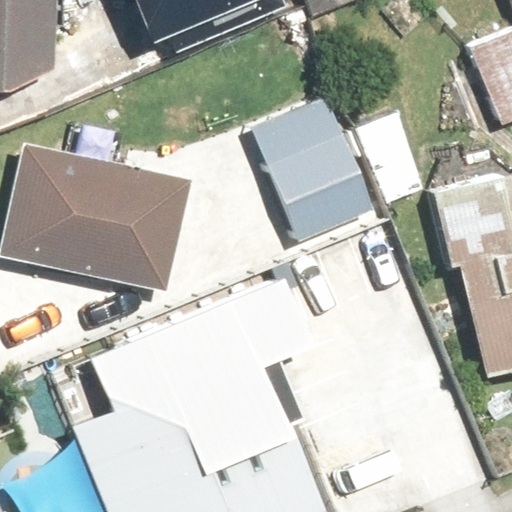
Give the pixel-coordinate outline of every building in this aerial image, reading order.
[(0,0),(0,86),(50,88),(52,0),(0,0)] [(141,0),(163,53),(278,6),(276,0),(141,0)] [(511,0),(501,0),(511,25),(460,47),(493,126),(511,117),(511,0)] [(318,94),(240,124),(285,240),(363,209),(318,94)] [(386,109),(346,124),(374,199),(413,184),(386,109)] [(15,142),(0,213),(0,252),(161,286),(184,178),(15,142)] [(511,172),(429,190),(445,264),(456,262),(480,373),(511,365),(511,172)] [(375,225),(300,257),(329,326),(305,336),(352,446),(451,404),(375,225)] [(96,400),(67,411),(104,511),(275,511),(299,503),(243,349),(292,331),(270,269),(74,340),(96,400)]
